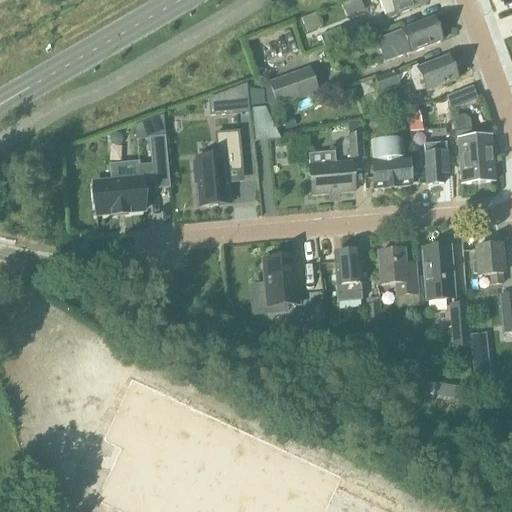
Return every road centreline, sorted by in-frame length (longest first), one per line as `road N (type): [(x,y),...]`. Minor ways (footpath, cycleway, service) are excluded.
road 1 (residential): [(149,241),(511,213)]
road 2 (tertiary): [(0,109),(186,0)]
road 3 (residential): [(511,128),(465,0)]
